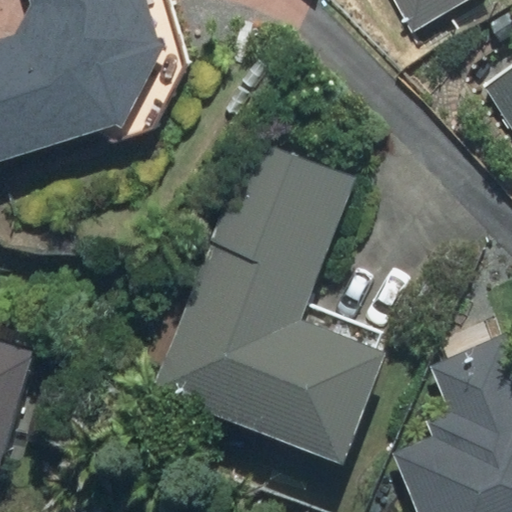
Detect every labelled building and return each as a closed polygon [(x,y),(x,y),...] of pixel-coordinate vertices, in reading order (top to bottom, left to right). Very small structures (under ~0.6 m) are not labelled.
[(0,44),(0,166),(155,137),(194,62),(169,0),(34,0),(45,26),(0,44)] [(390,0),(407,34),(476,0),(390,0)] [(511,62),(481,81),(511,131),(511,62)] [(355,179),(251,136),(147,389),(341,469),(388,355),(367,346),(373,333),(304,304),(355,179)] [(425,385),(379,400),(416,511),(511,511),(511,349),(505,327),(416,357),(425,385)] [(0,472),(34,355),(0,344),(0,472)]
